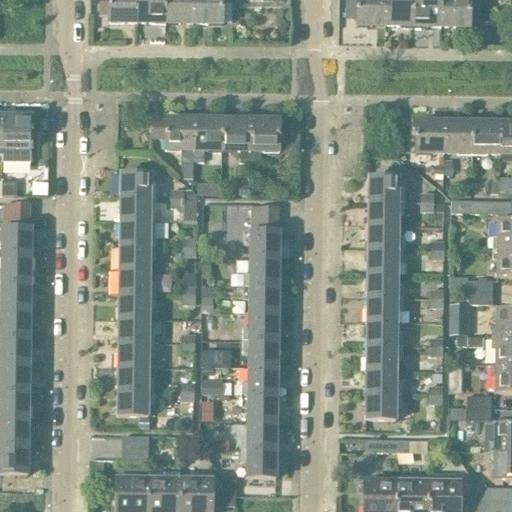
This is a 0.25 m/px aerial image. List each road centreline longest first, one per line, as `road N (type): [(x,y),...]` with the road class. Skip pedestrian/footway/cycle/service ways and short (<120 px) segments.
road 1 (residential): [(60,511),(66,0)]
road 2 (residential): [(312,511),(316,0)]
